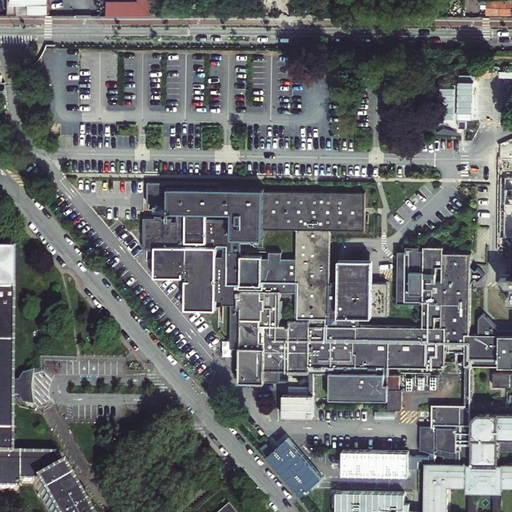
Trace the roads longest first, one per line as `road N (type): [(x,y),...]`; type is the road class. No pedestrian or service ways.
road 1 (tertiary): [(511,31),(0,30)]
road 2 (residential): [(0,174),(289,511)]
